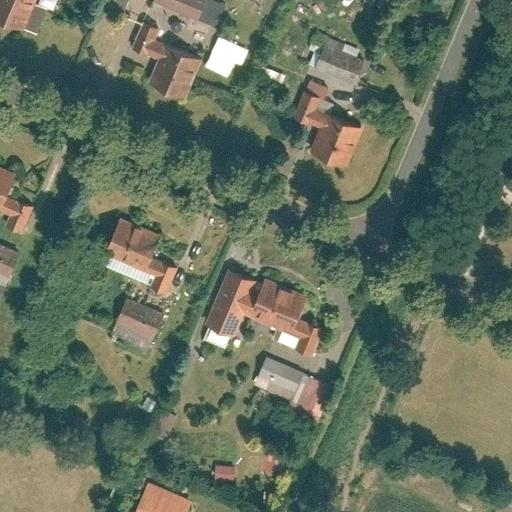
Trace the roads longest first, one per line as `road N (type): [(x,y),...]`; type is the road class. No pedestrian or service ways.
road 1 (residential): [(373,246),(0,89)]
road 2 (residential): [(373,246),(477,0)]
road 3 (residential): [(511,306),(373,246)]
